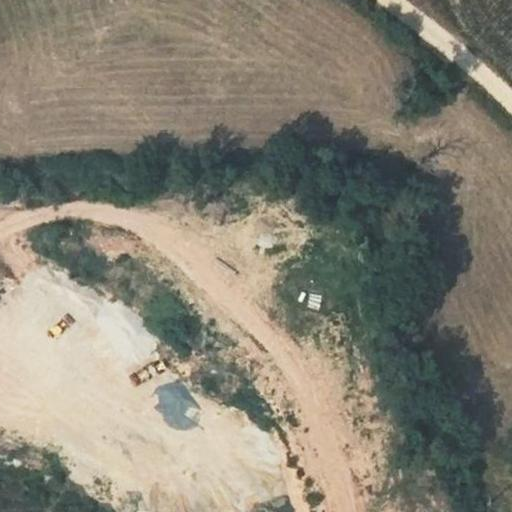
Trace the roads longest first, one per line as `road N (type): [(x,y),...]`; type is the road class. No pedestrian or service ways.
road 1 (track): [(0,236),(57,214),(125,222),(286,354),(348,511)]
road 2 (track): [(511,107),(386,0)]
